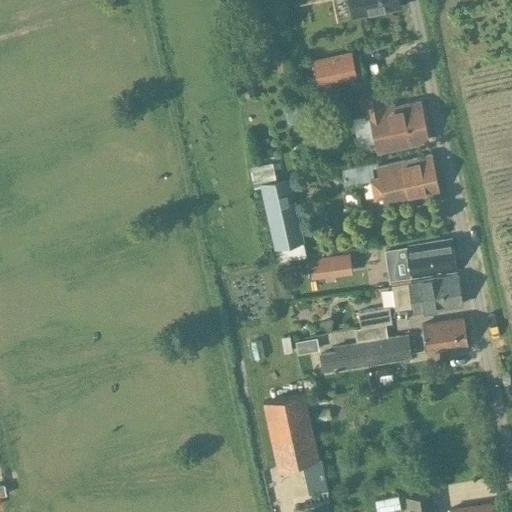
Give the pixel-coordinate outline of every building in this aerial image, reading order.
[(350,0),(353,15),(400,5),(398,0),(350,0)] [(288,70),(284,49),(274,51),(278,72),(288,70)] [(312,59),(317,83),(354,75),(349,51),(312,59)] [(250,81),(240,84),(243,96),(253,94),(250,81)] [(388,108),(384,91),(358,97),(363,118),(370,117),(377,151),(429,140),(420,101),(388,108)] [(439,192),(431,154),(377,166),(384,203),(416,196),(418,200),(422,202),(426,201),(429,198),(429,194),(439,192)] [(253,166),(251,167),(255,184),(257,184),(260,183),(275,249),(302,243),(305,242),(299,217),(290,176),(275,180),(271,162),(253,166)] [(389,278),(389,280),(457,270),(452,238),(390,247),(392,259),(387,259),(390,278),(389,278)] [(307,257),(309,277),(351,271),(348,252),(307,257)] [(462,304),(457,274),(410,282),(391,285),(395,309),(413,306),(414,312),(462,304)] [(358,311),(361,327),(392,322),(389,306),(358,311)] [(468,343),(464,317),(422,323),(426,350),(468,343)] [(385,323),(361,327),(354,328),(356,341),(335,345),(336,350),(320,352),(323,372),(412,358),(408,333),(387,336),(385,323)] [(377,381),(392,378),(390,366),(375,369),(377,381)] [(327,489),(305,391),(263,401),(277,467),(301,462),(308,493),(327,489)] [(331,419),(329,408),(314,411),(316,422),(331,419)] [(435,511),(432,492),(406,496),(408,511),(435,511)] [(295,507),(295,511),(327,511),(324,500),(295,507)] [(493,511),(492,502),(449,509),(449,511),(493,511)]
